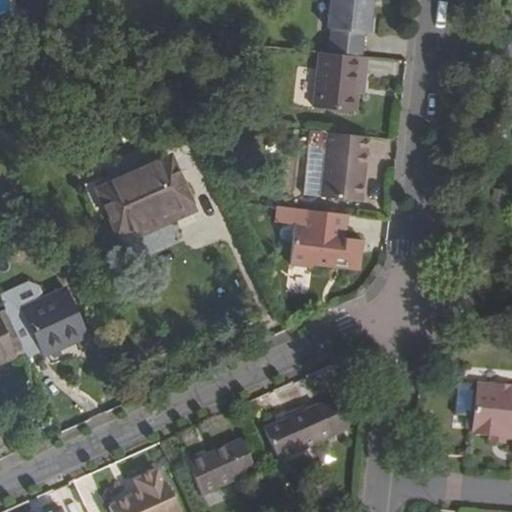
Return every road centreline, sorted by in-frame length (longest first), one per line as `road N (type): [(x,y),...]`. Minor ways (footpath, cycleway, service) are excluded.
road 1 (residential): [(0,487),(401,303)]
road 2 (residential): [(401,303),(430,0)]
road 3 (residential): [(389,482),(401,303)]
road 4 (residential): [(389,482),(511,493)]
road 5 (track): [(401,303),(511,252)]
